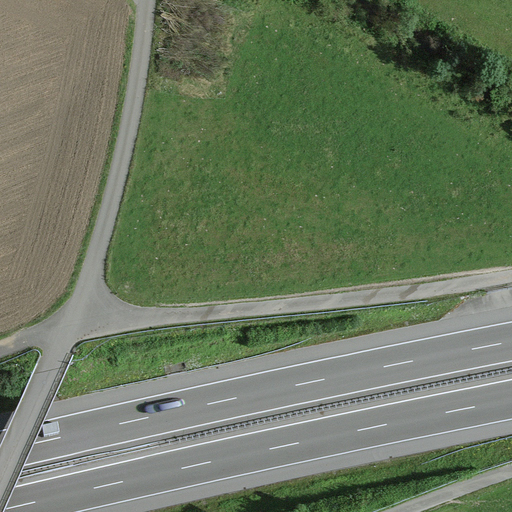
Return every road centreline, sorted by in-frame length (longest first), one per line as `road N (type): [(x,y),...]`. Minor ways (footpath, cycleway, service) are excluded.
road 1 (motorway): [(511,345),(0,454)]
road 2 (motorway): [(0,511),(511,405)]
road 3 (track): [(511,273),(359,296),(70,321),(0,353)]
road 4 (residential): [(0,479),(109,223),(150,0)]
